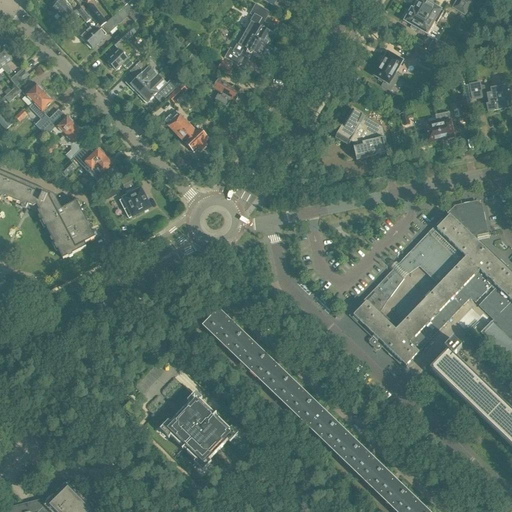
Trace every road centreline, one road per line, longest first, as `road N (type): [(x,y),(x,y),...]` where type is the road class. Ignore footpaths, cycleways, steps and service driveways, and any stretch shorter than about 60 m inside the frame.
road 1 (residential): [(511,504),(285,281)]
road 2 (residential): [(242,313),(450,511)]
road 3 (residential): [(199,207),(7,0)]
road 4 (residential): [(272,221),(511,169)]
road 5 (residential): [(264,156),(287,150),(373,0)]
road 6 (tertiary): [(264,156),(353,0)]
road 7 (residential): [(333,0),(257,131),(264,156)]
road 8 (unclassified): [(0,362),(142,286),(137,274)]
road 9 (tertiary): [(137,274),(0,344)]
